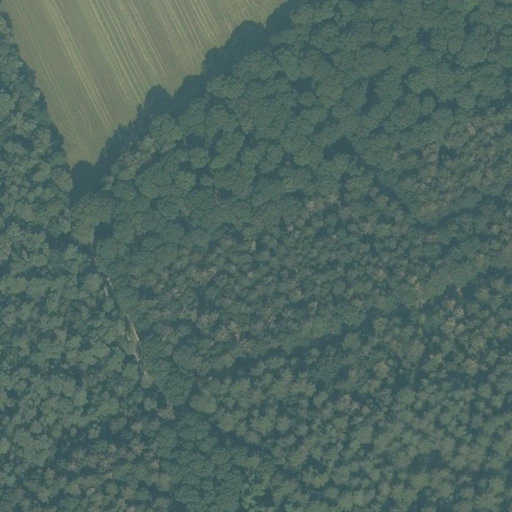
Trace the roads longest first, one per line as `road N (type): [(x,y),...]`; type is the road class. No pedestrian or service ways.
road 1 (track): [(175,398),(441,296)]
road 2 (track): [(78,203),(257,55)]
road 3 (track): [(175,398),(160,388),(78,203)]
